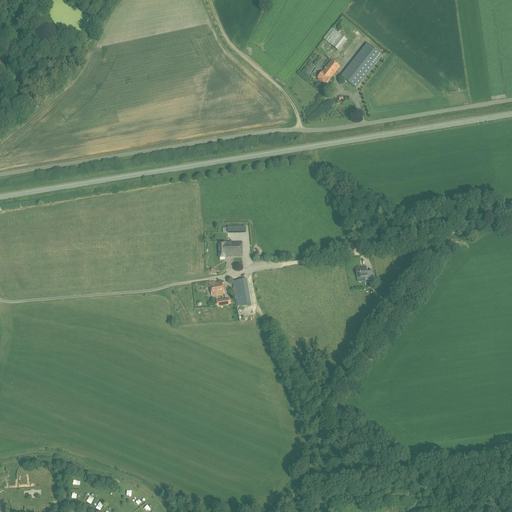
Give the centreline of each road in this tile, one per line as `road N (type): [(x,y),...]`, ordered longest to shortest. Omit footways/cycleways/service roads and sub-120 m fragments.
road 1 (unclassified): [(0,174),(511,100)]
road 2 (track): [(305,480),(326,412),(445,238)]
road 3 (unclassified): [(279,265),(143,291),(0,299)]
road 4 (track): [(311,151),(358,252),(279,265)]
road 5 (track): [(247,271),(298,423),(306,438),(319,433)]
road 6 (track): [(0,120),(80,51),(117,0)]
road 7 (track): [(302,129),(291,102),(230,44),(209,0)]
